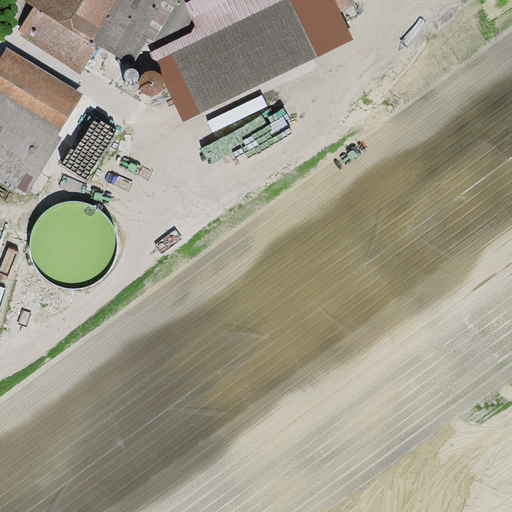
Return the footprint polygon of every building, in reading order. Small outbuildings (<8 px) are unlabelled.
[(152,41),(176,0),(175,0),(41,0),(24,29),(83,67),(99,41),(127,58),(141,34),(152,41)] [(202,32),(153,56),(184,120),(348,40),(328,0),(205,0),(190,7),(202,32)] [(356,0),(334,0),(338,8),(356,0)] [(511,44),(511,0),(446,0),(368,38),(399,100),(511,44)] [(0,173),(28,190),(67,123),(59,118),(68,103),(4,64),(0,69),(0,173)] [(64,287),(78,288),(92,284),(104,277),(113,266),(118,252),(119,238),(115,225),(107,213),(95,204),(82,200),(66,200),(52,205),(40,215),(32,228),(29,244),(32,259),(40,272),(51,282),(64,287)]
